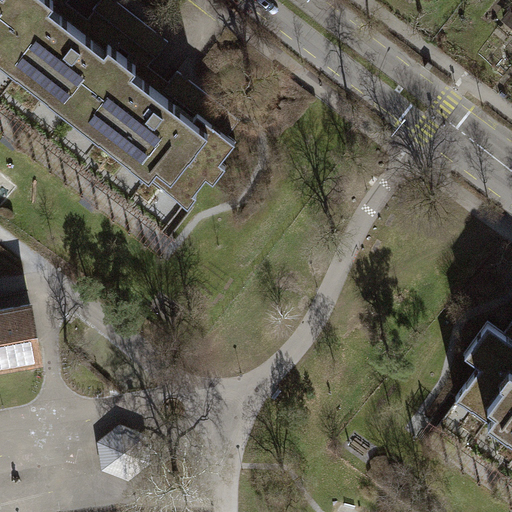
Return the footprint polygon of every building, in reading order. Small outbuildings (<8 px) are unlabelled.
[(0,0),(0,41),(32,0),(0,0)] [(0,58),(74,116),(123,53),(91,28),(63,7),(54,0),(32,0),(0,41),(0,58)] [(101,15),(91,28),(123,53),(138,65),(142,61),(143,62),(150,53),(156,58),(169,41),(116,0),(99,0),(93,8),(101,15)] [(123,53),(74,116),(189,206),(198,194),(195,192),(207,177),(214,183),(227,165),(221,160),(236,141),(228,135),(241,119),(178,70),(165,86),(138,65),(123,53)] [(0,308),(0,362),(40,356),(31,303),(0,308)] [(456,396),(511,436),(511,338),(504,332),(488,321),(465,353),(480,364),(469,380),(468,379),(456,396)] [(98,443),(103,470),(129,481),(151,463),(147,435),(121,424),(98,443)]
